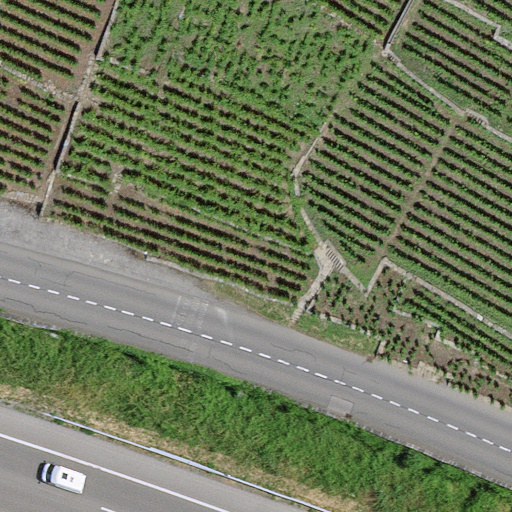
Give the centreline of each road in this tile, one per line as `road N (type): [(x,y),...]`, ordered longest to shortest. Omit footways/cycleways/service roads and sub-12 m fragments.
road 1 (tertiary): [(511,454),(310,372),(0,275)]
road 2 (motorway): [(115,511),(0,471)]
